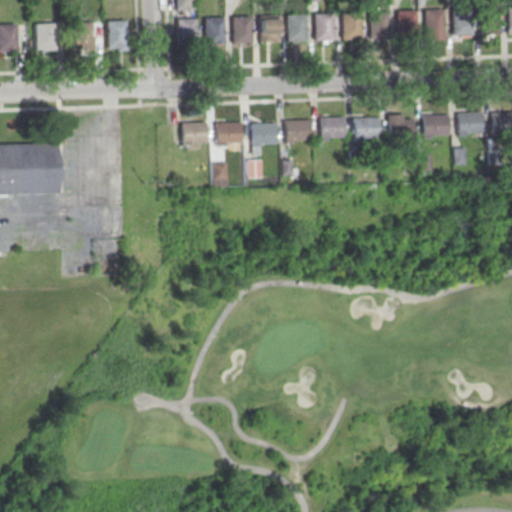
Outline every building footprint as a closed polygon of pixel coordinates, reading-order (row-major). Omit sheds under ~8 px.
[(174,0),(192,0),(193,8),(175,9),(174,0)] [(477,7),(496,6),(496,33),(478,33),(477,7)] [(449,8),(468,7),(469,34),(450,34),(449,8)] [(422,9),(441,8),(442,35),(423,35),(422,9)] [(367,10),(386,10),(386,37),(367,37),(367,10)] [(394,10),(413,10),(414,36),(395,37),(394,10)] [(340,12),(359,11),(359,38),(340,38),(340,12)] [(312,13),(331,12),(331,39),(312,39),(312,13)] [(284,14),(303,13),(304,40),(285,40),(284,14)] [(257,15),(276,14),(277,41),(258,41),(257,15)] [(229,15),(248,15),(249,41),(230,42),(229,15)] [(202,16),(221,16),(221,43),(203,43),(202,16)] [(174,18),(193,17),(194,44),(175,44),(174,18)] [(104,20),(123,20),(124,47),(105,47),(104,20)] [(70,21),(89,21),(89,48),(71,48),(70,21)] [(32,23),(51,23),(52,49),(33,50),(32,23)] [(0,24),(14,24),(14,50),(0,50),(0,24)] [(454,111),(479,111),(480,131),(463,132),(463,135),(455,135),(454,111)] [(489,112),(511,111),(511,132),(497,132),(498,135),(490,135),(489,112)] [(385,114),(400,113),(400,118),(410,118),(411,138),(394,139),(395,142),(386,142),(385,114)] [(420,114),(445,113),(446,134),(429,135),(429,137),(421,138),(420,114)] [(317,116),(342,115),(343,136),(326,137),(326,139),(318,140),(317,116)] [(351,117),(376,116),(377,137),(360,138),(360,140),(352,141),(351,117)] [(282,119),(307,118),(307,139),(290,140),(290,142),(283,143),(282,119)] [(178,121),(203,120),(204,141),(187,142),(187,144),(179,145),(178,121)] [(213,121),(238,121),(239,142),(221,142),(222,145),(214,145),(213,121)] [(248,123),(273,122),(273,143),(256,143),(256,146),(248,146),(248,123)] [(0,144),(55,143),(57,193),(0,194),(0,144)] [(451,147),(462,147),(463,164),(451,165),(451,147)] [(485,147),(497,147),(497,164),(485,164),(485,147)] [(417,153),(428,153),(429,170),(417,171),(417,153)] [(278,159),(290,158),(290,176),(279,176),(278,159)] [(244,159),(257,159),(258,176),(245,176),(244,159)] [(209,162),(223,161),(224,178),(210,179),(209,162)]
